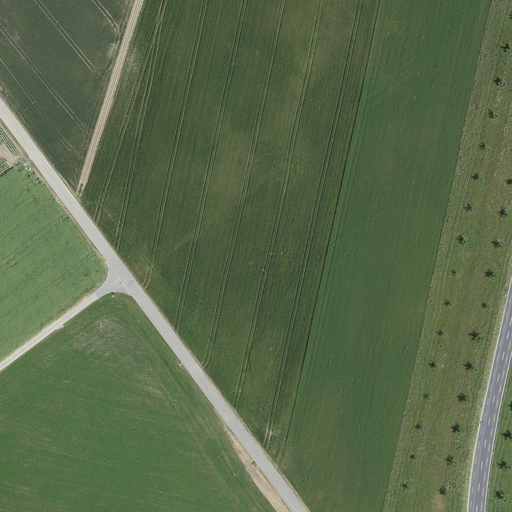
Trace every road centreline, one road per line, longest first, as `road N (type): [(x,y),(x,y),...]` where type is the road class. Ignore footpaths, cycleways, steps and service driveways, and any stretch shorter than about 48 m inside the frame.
road 1 (secondary): [(0,105),(300,511)]
road 2 (secondary): [(511,307),(477,511)]
road 3 (track): [(125,273),(0,366)]
